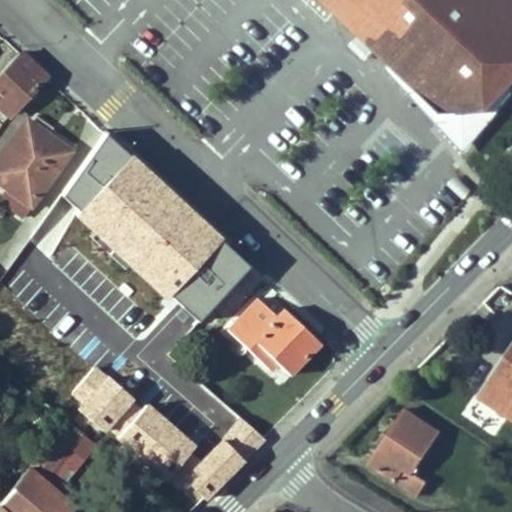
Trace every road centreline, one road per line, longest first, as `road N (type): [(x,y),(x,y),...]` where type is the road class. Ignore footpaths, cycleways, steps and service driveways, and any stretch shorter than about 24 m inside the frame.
road 1 (residential): [(4,0),(379,353)]
road 2 (secondary): [(493,241),(379,353)]
road 3 (secondary): [(379,353),(271,469)]
